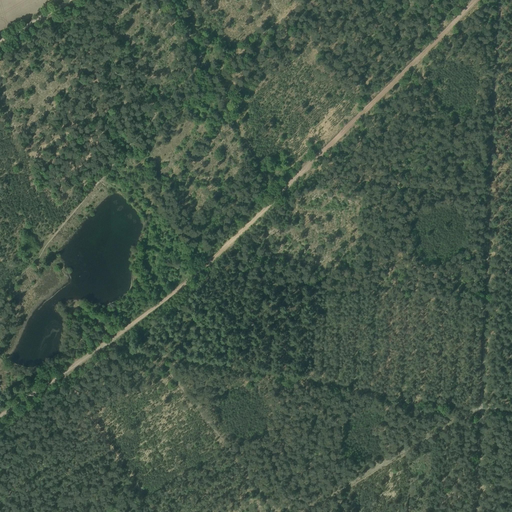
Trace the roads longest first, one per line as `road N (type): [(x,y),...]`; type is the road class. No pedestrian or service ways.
road 1 (track): [(500,0),(480,410)]
road 2 (track): [(187,281),(475,0)]
road 3 (track): [(480,410),(157,356)]
road 4 (track): [(302,511),(480,410)]
road 5 (track): [(157,356),(276,511)]
road 6 (track): [(276,199),(211,76)]
road 7 (track): [(0,417),(104,345)]
